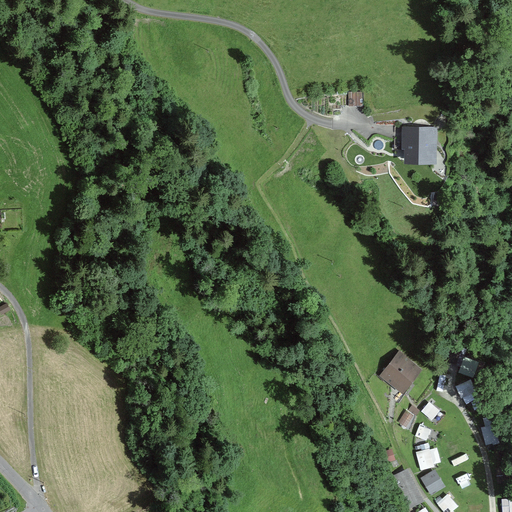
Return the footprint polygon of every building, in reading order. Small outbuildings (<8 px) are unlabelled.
[(362,92),(348,92),(348,106),(362,106),(362,92)] [(436,128),(409,127),(408,159),(429,159),(429,141),(435,141),(436,128)] [(454,361),(460,347),(450,343),(445,357),(454,361)] [(382,370),(377,376),(382,379),(386,374),(402,386),(416,369),(398,355),(384,372),(382,370)] [(465,355),(460,370),(475,376),(480,360),(465,355)] [(451,391),(454,375),(441,372),(438,389),(451,391)] [(462,397),(477,390),(472,377),(456,384),(462,397)] [(422,409),(432,418),(441,408),(430,399),(422,409)] [(499,442),(495,415),(483,417),(487,443),(499,442)] [(430,444),(416,447),(422,469),(436,465),(430,444)] [(431,493),(446,485),(437,467),(421,475),(431,493)] [(420,501),(404,470),(391,477),(406,508),(420,501)] [(438,501),(447,511),(450,511),(459,504),(449,492),(438,501)] [(511,511),(511,498),(503,498),(503,511),(511,511)]
